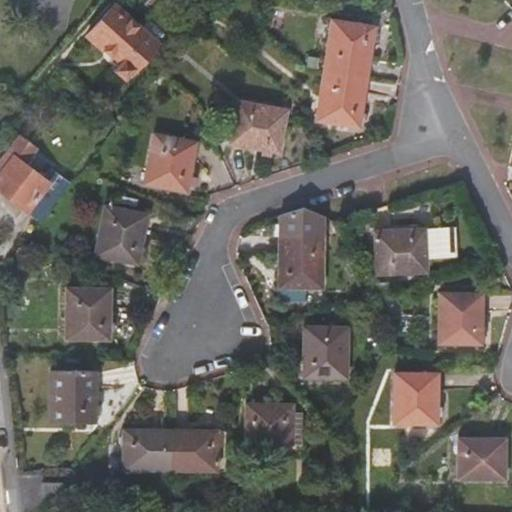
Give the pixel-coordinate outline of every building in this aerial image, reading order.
[(129,70),(132,73),(136,69),(139,65),(151,52),(158,42),(113,2),(87,32),(120,62),(117,66),(125,75),(129,70)] [(337,14),(328,66),(359,71),(370,73),(378,21),(337,14)] [(362,123),(370,73),(359,71),(328,66),(320,115),(362,123)] [(0,97),(10,96),(8,81),(0,81),(0,97)] [(233,136),(281,147),(290,106),(241,96),(233,136)] [(142,176),(184,187),(197,139),(155,128),(142,176)] [(0,190),(12,202),(38,224),(60,196),(70,185),(73,180),(60,168),(57,172),(54,176),(47,182),(34,171),(25,162),(38,148),(36,147),(30,141),(27,139),(23,136),(22,134),(15,142),(10,148),(2,158),(0,160),(0,161),(1,173),(0,174),(0,173),(0,190)] [(48,157),(38,148),(25,162),(34,171),(47,182),(54,176),(57,172),(60,168),(48,157)] [(303,283),(324,283),(325,232),(325,213),(302,203),(283,208),(283,231),(282,282),(303,283)] [(91,253),(134,261),(143,212),(101,205),(91,253)] [(424,225),(376,224),(375,268),(423,270),(423,255),(454,256),(455,227),(424,225)] [(64,332),(105,332),(105,282),(64,282),(64,332)] [(303,283),(282,282),(282,293),(303,294),(303,283)] [(438,344),(480,345),(482,294),(439,293),(438,344)] [(304,373),(346,374),(347,323),(304,322),(304,373)] [(49,415),(92,416),(92,367),(49,367),(49,415)] [(394,422),(437,424),(438,374),(395,373),(394,422)] [(246,441),(292,441),(294,401),(248,399),(246,441)] [(123,464),(170,465),(170,451),(169,425),(124,424),(123,464)] [(216,425),(169,425),(170,451),(170,465),(215,465),(216,425)] [(456,480),(502,481),(503,442),(458,440),(456,480)] [(47,490),(47,511),(69,511),(69,489),(47,490)]
